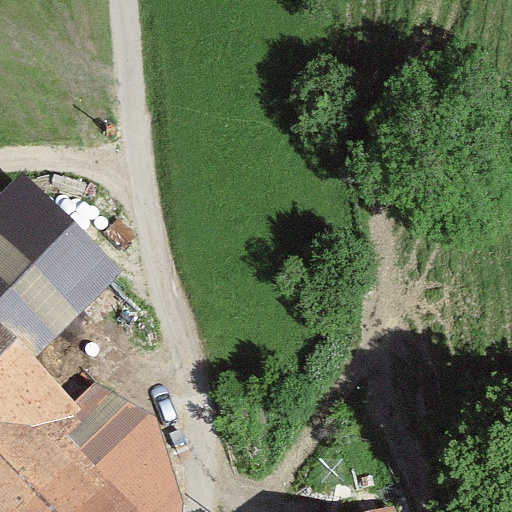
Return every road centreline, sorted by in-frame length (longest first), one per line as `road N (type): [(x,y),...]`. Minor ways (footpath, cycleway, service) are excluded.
road 1 (unclassified): [(126,0),(146,214),(200,428),(199,511)]
road 2 (track): [(255,511),(318,423),(391,259)]
road 3 (track): [(138,163),(0,162)]
